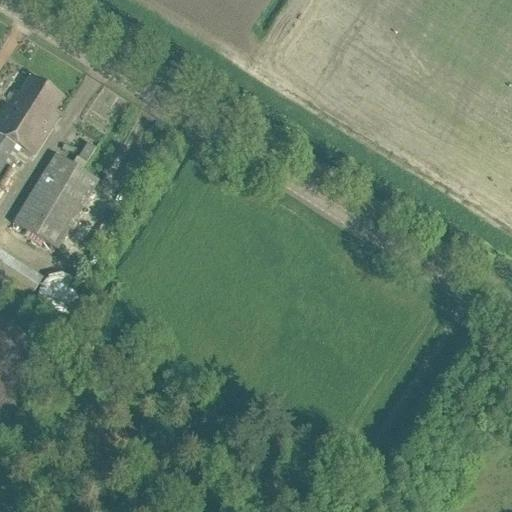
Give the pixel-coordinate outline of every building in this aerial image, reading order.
[(45,120),(58,99),(30,82),(18,101),(13,98),(0,118),(0,290),(25,306),(42,281),(0,253),(0,184),(14,161),(24,167),(30,157),(32,159),(52,126),(45,120)] [(77,161),(85,166),(94,151),(86,146),(77,161)] [(85,166),(77,161),(75,160),(71,168),(55,159),(14,228),(56,253),(98,184),(81,174),(85,166)] [(118,196),(115,204),(123,208),(127,200),(118,196)] [(47,320),(56,323),(66,323),(74,319),(80,312),(82,303),(81,293),(76,285),(68,280),(59,279),(50,281),(43,287),(38,295),(38,304),(41,313),(47,320)]
